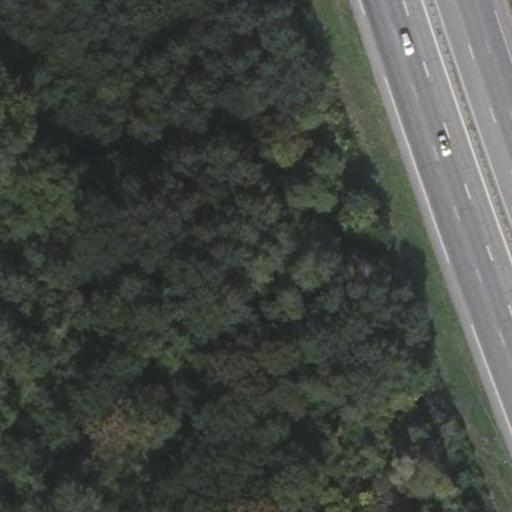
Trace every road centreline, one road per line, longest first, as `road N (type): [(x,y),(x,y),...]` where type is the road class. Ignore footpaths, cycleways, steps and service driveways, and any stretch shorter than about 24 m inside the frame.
road 1 (motorway): [(384,0),(511,335)]
road 2 (motorway): [(511,144),(462,0)]
